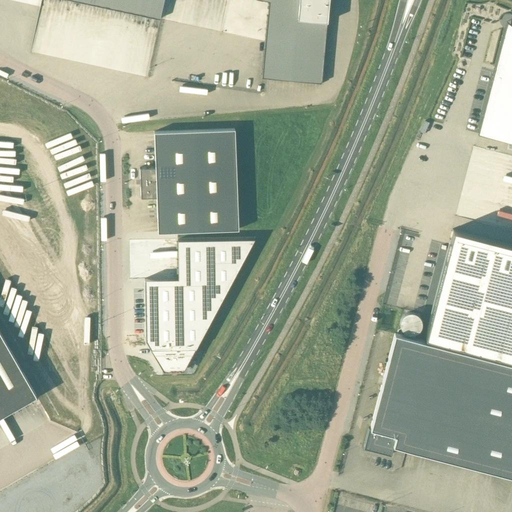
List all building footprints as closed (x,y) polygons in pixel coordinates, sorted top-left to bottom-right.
[(79,0),(160,17),(164,0),(263,0),(269,1),(262,77),(321,83),(328,0),(79,0)] [(511,243),(453,228),(424,336),(511,358),(511,25),(507,21),(477,134),(511,142),(511,243)] [(249,36),(260,36),(260,22),(248,22),(249,36)] [(155,167),(139,167),(140,197),(156,197),(158,232),(238,229),(235,128),(154,131),(155,167)] [(178,278),(144,279),(145,339),(163,370),(183,370),(253,239),(177,239),(178,278)] [(0,333),(0,415),(35,395),(0,333)] [(368,428),(363,447),(390,455),(393,445),(511,475),(511,363),(394,333),(369,428),(368,428)]
